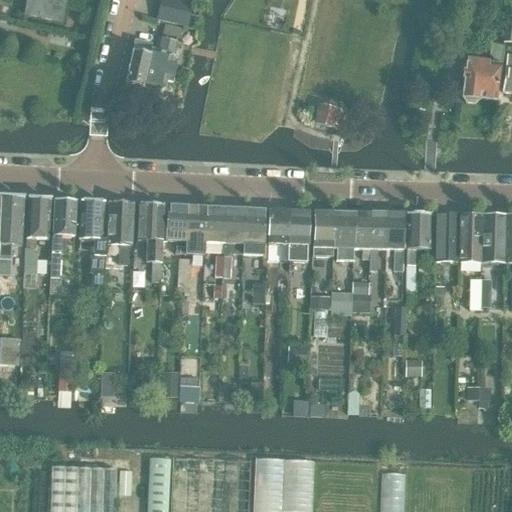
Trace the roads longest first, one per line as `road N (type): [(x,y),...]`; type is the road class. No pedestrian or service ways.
road 1 (tertiary): [(93,181),(511,194)]
road 2 (residential): [(97,125),(128,0)]
